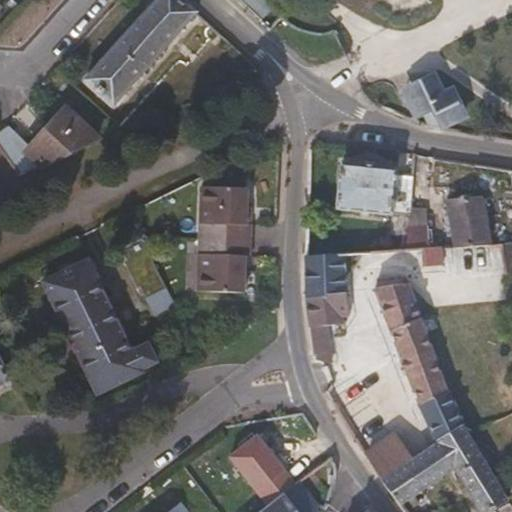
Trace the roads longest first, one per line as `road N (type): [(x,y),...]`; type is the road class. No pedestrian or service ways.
road 1 (residential): [(293,90),(295,344)]
road 2 (residential): [(511,156),(423,143),(293,90)]
road 3 (residential): [(230,397),(66,511)]
road 4 (residential): [(182,383),(68,426),(0,427)]
road 5 (residential): [(311,390),(345,453),(391,511)]
road 6 (residential): [(293,90),(268,52),(209,0)]
road 7 (residential): [(0,72),(32,68),(93,0)]
